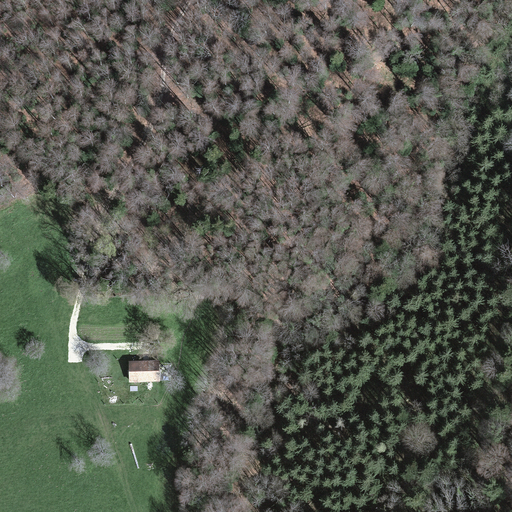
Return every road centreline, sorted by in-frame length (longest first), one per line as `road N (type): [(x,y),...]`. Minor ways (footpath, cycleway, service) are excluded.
road 1 (track): [(157,90),(231,131),(267,179),(286,253),(267,384),(284,476),(297,493),(354,482),(373,382),(392,393),(438,489)]
road 2 (track): [(136,511),(77,362),(72,323),(102,215),(143,136),(187,0)]
